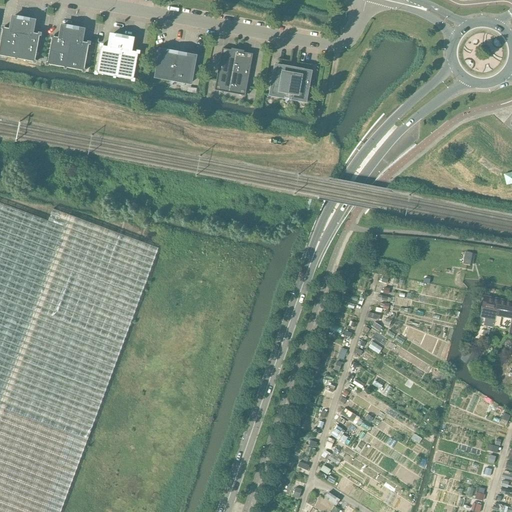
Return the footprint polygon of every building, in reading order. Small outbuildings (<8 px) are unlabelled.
[(35,62),(36,60),(35,60),(40,36),(40,34),(33,33),(35,21),(30,20),(30,18),(18,16),(18,18),(13,17),(11,29),(3,27),(3,29),(0,45),(0,55),(15,58),(15,59),(18,59),(33,62),(35,62)] [(71,40),(73,26),(67,25),(67,27),(62,26),(60,38),(52,36),(52,38),(50,50),(68,54),(71,40)] [(73,26),(71,40),(82,41),(84,30),(79,29),(79,27),(73,26)] [(109,47),(120,49),(131,50),(133,39),(128,38),(128,36),(117,34),(116,36),(111,35),(109,47)] [(90,43),(82,41),(71,40),(68,54),(50,50),(48,63),(47,63),(47,64),(49,65),(49,64),(65,67),(65,68),(67,68),(83,71),(84,71),(85,69),(84,69),(89,45),(90,43)] [(120,49),(109,47),(101,45),(101,47),(99,59),(108,61),(117,63),(120,49)] [(253,54),(241,52),(234,51),(234,50),(222,48),(215,90),(245,96),(253,54)] [(116,70),(115,77),(116,77),(132,80),(134,80),(134,78),(138,54),(139,52),(131,50),(120,49),(117,63),(116,70)] [(156,77),(173,80),(179,52),(170,50),(170,51),(161,50),(156,77)] [(179,52),(173,80),(191,83),(196,56),(187,55),(187,53),(179,52)] [(115,77),(116,70),(107,68),(108,61),(99,59),(97,72),(97,71),(96,73),(98,74),(98,73),(114,76),(114,77),(115,77)] [(116,70),(117,63),(108,61),(107,68),(116,70)] [(288,98),(293,68),(284,67),(276,65),(270,95),(288,98)] [(293,68),(288,98),(305,101),(311,72),(303,70),(293,68)] [(0,407),(87,441),(159,248),(53,209),(49,221),(0,202),(0,407)] [(260,208),(232,202),(230,212),(258,217),(260,208)] [(470,266),(473,253),(465,252),(463,264),(470,266)] [(382,274),(380,281),(390,283),(391,276),(382,274)] [(485,318),(484,326),(493,328),(494,326),(496,316),(511,319),(511,318),(511,319),(511,318),(511,301),(500,299),(485,296),(484,296),(484,297),(480,317),(485,318)] [(472,367),(479,356),(467,349),(464,354),(462,353),(461,360),(472,367)] [(60,511),(87,441),(0,407),(0,511),(60,511)]
